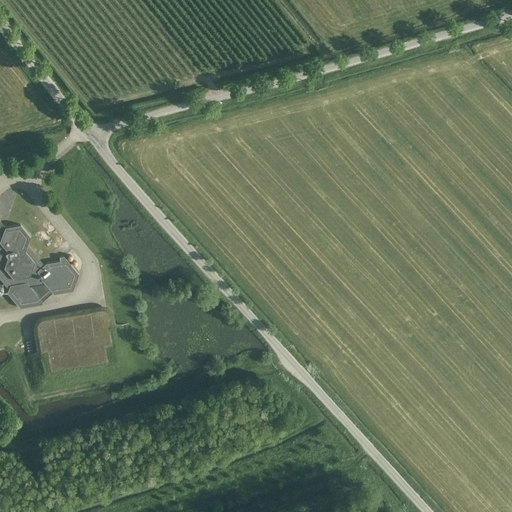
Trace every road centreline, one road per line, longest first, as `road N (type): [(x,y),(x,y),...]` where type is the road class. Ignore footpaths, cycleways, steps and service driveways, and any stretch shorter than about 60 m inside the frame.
road 1 (unclassified): [(429,511),(89,132)]
road 2 (unclassified): [(89,132),(511,16)]
road 3 (unclassified): [(89,132),(0,23)]
